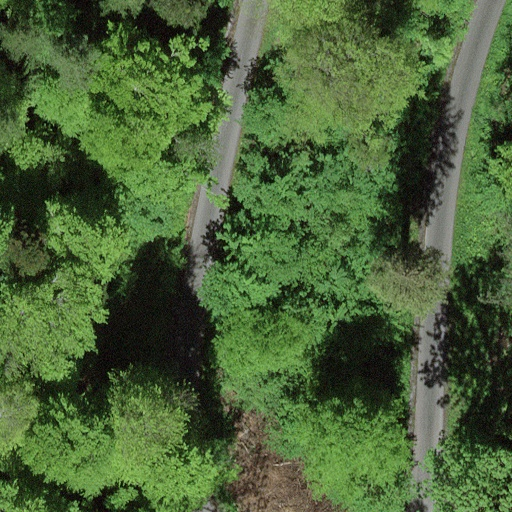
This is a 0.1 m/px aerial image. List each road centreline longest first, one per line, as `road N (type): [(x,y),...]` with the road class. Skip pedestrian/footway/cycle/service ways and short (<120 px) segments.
road 1 (unclassified): [(262,0),(181,364),(191,498),(200,511)]
road 2 (unclassified): [(419,511),(447,139),(488,0)]
